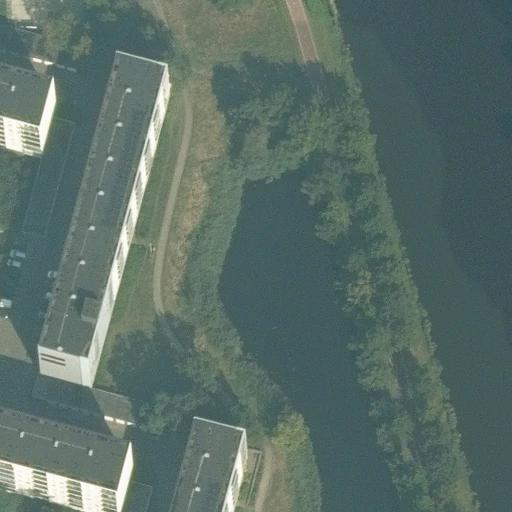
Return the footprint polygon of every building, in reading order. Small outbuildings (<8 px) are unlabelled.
[(0,54),(10,57),(16,35),(5,32),(0,51),(0,54)] [(21,60),(27,38),(16,35),(10,57),(21,60)] [(32,63),(39,41),(27,38),(21,60),(32,63)] [(43,66),(50,44),(39,41),(32,63),(43,66)] [(54,69),(61,47),(50,44),(43,66),(54,69)] [(65,72),(72,50),(61,47),(54,69),(65,72)] [(77,75),(83,53),(72,50),(65,72),(77,75)] [(52,382),(63,385),(75,388),(87,391),(91,393),(169,100),(118,86),(118,88),(125,90),(48,380),(41,378),(41,379),(41,380),(52,383),(52,382)] [(51,117),(0,103),(0,148),(42,160),(42,157),(45,145),(48,134),(51,122),(54,111),(53,111),(51,117)] [(72,140),(75,128),(51,122),(48,134),(72,140)] [(68,151),(72,140),(48,134),(45,145),(68,151)] [(65,163),(68,151),(45,145),(42,157),(65,163)] [(62,174),(65,163),(42,157),(42,160),(39,168),(62,174)] [(59,186),(62,174),(39,168),(36,180),(59,186)] [(56,197),(59,186),(36,180),(33,191),(56,197)] [(53,209),(56,197),(33,191),(30,203),(53,209)] [(50,220),(53,209),(30,203),(27,214),(50,220)] [(47,232),(50,220),(27,214),(24,226),(47,232)] [(44,243),(47,232),(24,226),(21,237),(44,243)] [(41,379),(38,378),(32,402),(45,405),(52,383),(41,380),(41,379)] [(57,409),(63,385),(52,382),(52,383),(45,405),(57,409)] [(69,412),(75,388),(63,385),(57,409),(69,412)] [(80,415),(87,391),(75,388),(69,412),(80,415)] [(98,395),(91,393),(87,391),(80,415),(92,418),(98,395)] [(103,421),(110,398),(98,395),(92,418),(103,421)] [(115,424),(121,401),(110,398),(103,421),(115,424)] [(126,427),(133,404),(121,401),(115,424),(126,427)] [(138,430),(144,407),(133,404),(126,427),(138,430)] [(150,434),(156,410),(144,407),(138,430),(150,434)] [(161,437),(168,414),(156,410),(150,434),(161,437)] [(0,492),(74,511),(120,511),(121,510),(124,499),(127,487),(128,487),(131,476),(130,475),(128,482),(0,447),(0,492)] [(233,511),(247,464),(196,451),(196,452),(203,454),(187,511),(233,511)] [(151,493),(128,487),(127,487),(124,499),(148,505),(151,493)] [(129,511),(146,511),(148,505),(124,499),(121,510),(129,511)]
